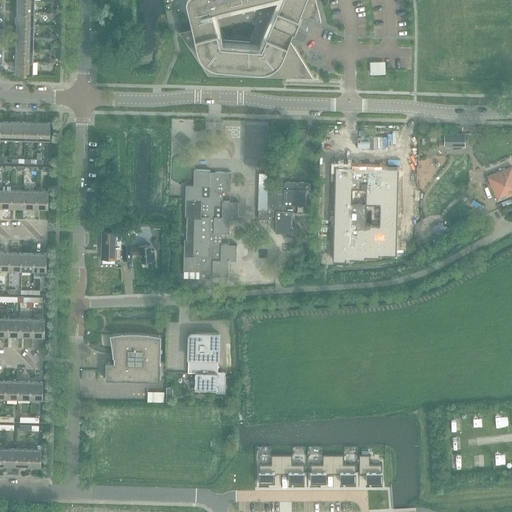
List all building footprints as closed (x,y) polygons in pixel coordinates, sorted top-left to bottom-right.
[(34,11),(34,0),(17,0),(17,4),(16,4),(15,11),(17,11),(34,11)] [(190,18),(189,18),(190,19),(192,19),(194,28),(179,32),(208,74),(312,77),(288,39),(286,36),(281,34),(283,30),(284,26),(293,29),(299,13),(320,21),(314,0),(192,0),(195,10),(188,12),(188,13),(189,13),(190,18)] [(48,14),(53,9),(51,6),(45,11),(48,14)] [(53,9),(48,14),(50,17),(56,12),(53,9)] [(34,24),(34,11),(17,11),(17,17),(15,17),(15,24),(17,24),(17,23),(34,24)] [(33,36),(34,24),(17,23),(17,24),(16,29),(15,29),(15,36),(16,36),(33,36)] [(47,39),(53,34),(50,31),(44,36),(47,39)] [(53,34),(47,39),(50,42),(56,36),(53,34)] [(33,49),(33,36),(16,36),(16,41),(15,41),(15,48),(16,49),(16,48),(33,49)] [(33,61),(33,49),(16,48),(16,49),(16,54),(14,54),(14,61),(16,61),(33,61)] [(372,66),(385,67),(386,53),(372,52),(372,66)] [(46,64),(52,58),(49,55),(43,61),(46,64)] [(52,58),(46,64),(49,67),(55,61),(52,58)] [(32,74),(33,61),(16,61),(15,66),(14,66),(14,73),(32,74)] [(13,138),(13,121),(1,121),(0,137),(13,138)] [(25,138),(26,121),(13,121),(13,138),(25,138)] [(38,138),(38,122),(26,121),(25,138),(38,138)] [(38,122),(38,138),(50,139),(51,122),(38,122)] [(444,146),(464,146),(464,134),(444,134),(444,146)] [(319,139),(318,161),(329,161),(329,139),(319,139)] [(333,228),(333,244),(392,246),(393,234),(385,234),(385,227),(388,227),(388,217),(386,217),(386,212),(388,212),(388,202),(386,202),(386,197),(388,197),(389,186),(386,186),(387,181),(408,182),(409,160),(395,160),(395,165),(381,165),(381,166),(334,165),(334,194),(330,194),(329,228),(333,228)] [(487,176),(497,200),(511,194),(511,167),(511,166),(487,176)] [(223,191),(231,191),(231,172),(210,171),(210,169),(194,168),(194,184),(186,184),(185,215),(187,215),(186,238),(184,238),(183,270),(199,270),(198,279),(207,279),(207,275),(228,275),(229,260),(236,260),(237,244),(221,244),(222,232),(229,233),(230,217),(238,217),(238,201),(223,201),(223,191)] [(268,210),(258,210),(258,219),(271,219),(272,214),(275,214),(275,232),(292,232),(292,210),(286,210),(286,204),(306,205),(306,189),(310,189),(310,182),(284,181),(284,186),(279,186),(279,190),(273,190),(273,195),(268,194),(268,210)] [(0,205),(11,206),(11,190),(0,189),(0,205)] [(23,206),(24,190),(11,190),(11,206),(23,206)] [(36,207),(36,190),(24,190),(23,206),(36,207)] [(36,190),(36,207),(48,207),(49,191),(36,190)] [(414,239),(418,245),(446,229),(442,223),(414,239)] [(123,259),(122,249),(116,249),(116,233),(102,233),(102,246),(101,258),(108,259),(115,259),(123,259)] [(122,249),(123,259),(131,258),(131,253),(140,253),(141,261),(151,260),(150,244),(139,245),(140,246),(131,247),(130,243),(122,244),(122,249)] [(0,268),(9,268),(10,252),(0,251),(0,268)] [(22,269),(22,253),(10,252),(9,268),(22,269)] [(34,269),(35,253),(22,253),(22,269),(34,269)] [(35,253),(34,269),(47,270),(47,253),(35,253)] [(8,301),(8,296),(0,295),(0,300),(1,301),(1,307),(7,308),(8,301)] [(20,334),(20,318),(8,318),(8,334),(20,334)] [(33,334),(33,319),(20,318),(20,334),(33,334)] [(33,319),(33,334),(45,335),(45,319),(33,319)] [(160,363),(158,363),(159,336),(154,334),(146,332),(133,332),(120,332),(110,334),(114,361),(113,362),(105,362),(105,379),(159,380),(160,363)] [(216,392),(225,392),(225,371),(218,371),(219,333),(192,332),(189,336),(188,372),(195,372),(194,389),(216,389),(216,392)] [(18,397),(19,381),(6,380),(6,397),(18,397)] [(31,397),(31,381),(19,381),(18,397),(31,397)] [(31,381),(31,397),(43,398),(44,381),(31,381)] [(147,401),(164,401),(164,391),(147,391),(147,401)] [(17,465),(17,448),(5,448),(4,464),(17,465)] [(29,465),(29,448),(17,448),(17,465),(29,465)] [(29,448),(29,465),(42,465),(42,449),(29,448)] [(370,453),(359,454),(359,473),(367,472),(366,481),(382,481),(382,463),(370,463),(370,453)] [(270,464),(258,464),(258,482),(274,482),(274,472),(281,472),(281,454),(270,454),(270,464)] [(292,454),(282,454),(282,473),(289,473),(289,481),(304,481),(304,463),(292,464),(292,454)] [(322,464),(310,464),(310,482),(326,482),(326,473),(333,473),(333,454),(322,454),(322,464)] [(344,454),(333,454),(333,473),(340,473),(340,482),(356,482),(356,464),(344,464),(344,454)]
